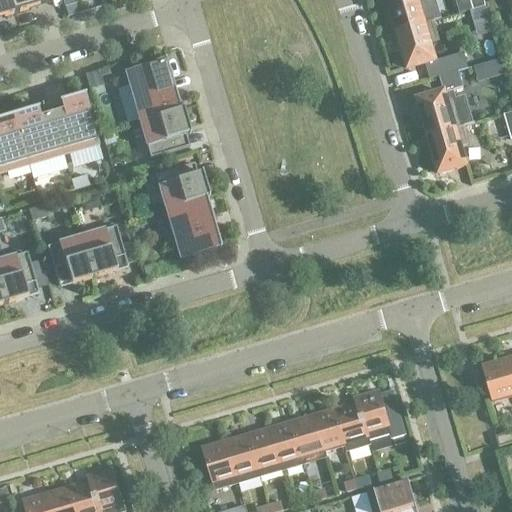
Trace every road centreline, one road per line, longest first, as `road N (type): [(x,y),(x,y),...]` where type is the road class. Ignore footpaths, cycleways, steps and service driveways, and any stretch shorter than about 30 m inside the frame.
road 1 (residential): [(132,393),(414,310)]
road 2 (residential): [(0,350),(268,271)]
road 3 (residential): [(194,13),(268,271)]
road 4 (residential): [(348,0),(413,225)]
road 5 (residential): [(471,511),(414,310)]
road 6 (residential): [(0,70),(194,13)]
road 7 (residential): [(268,271),(413,225)]
road 8 (residential): [(0,433),(132,393)]
road 9 (residential): [(132,393),(166,511)]
